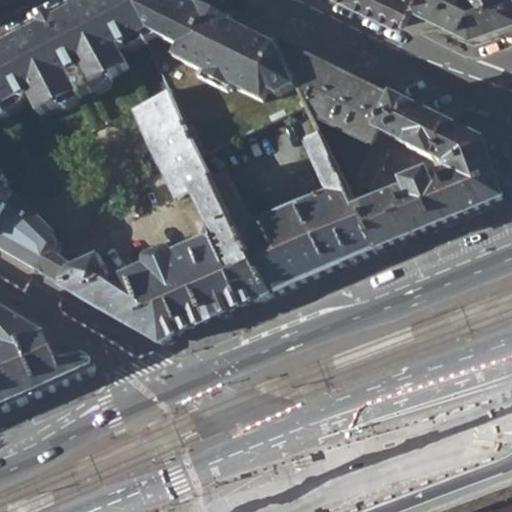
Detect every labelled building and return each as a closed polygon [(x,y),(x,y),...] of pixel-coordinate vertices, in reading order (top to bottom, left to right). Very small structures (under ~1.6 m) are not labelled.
[(0,106),(30,165),(169,91),(126,3),(111,10),(105,0),(82,0),(58,13),(62,21),(55,25),(53,21),(46,19),(42,21),(39,27),(42,32),(34,36),(29,28),(0,42),(0,106)] [(124,0),(126,3),(169,91),(171,94),(203,160),(311,108),(280,43),(274,40),(274,62),(267,62),(265,56),(258,59),(242,51),(249,35),(227,25),(224,31),(218,28),(221,22),(220,17),(212,14),(210,15),(177,0),(124,0)] [(415,0),(417,1),(417,0),(349,0),(402,26),(415,0)] [(511,15),(511,0),(417,0),(417,1),(472,29),(511,15)] [(348,135),(372,146),(373,144),(379,133),(395,100),(280,43),(311,108),(315,120),(331,127),(330,128),(346,136),(348,135)] [(203,160),(171,94),(135,113),(179,200),(194,194),(213,233),(210,240),(176,255),(175,251),(171,250),(152,259),(148,262),(151,267),(115,282),(112,280),(101,257),(77,269),(67,289),(163,345),(271,300),(216,185),(203,160)] [(359,212),(378,254),(503,201),(482,143),(395,100),(379,133),(407,145),(406,148),(433,161),(434,160),(448,167),(451,175),(431,184),(428,177),(404,187),(407,193),(359,212)] [(228,180),(216,185),(271,300),(316,281),(378,254),(359,212),(354,203),(350,193),(324,138),(308,146),(325,184),(317,187),(309,171),(286,180),(300,210),(255,228),(228,180)] [(372,146),(350,193),(354,203),(361,187),(368,190),(389,151),(373,144),(372,146)] [(0,251),(67,289),(77,269),(58,259),(62,252),(52,234),(4,191),(7,188),(0,172),(0,251)] [(0,415),(27,404),(95,373),(97,368),(34,333),(0,314),(0,415)]
